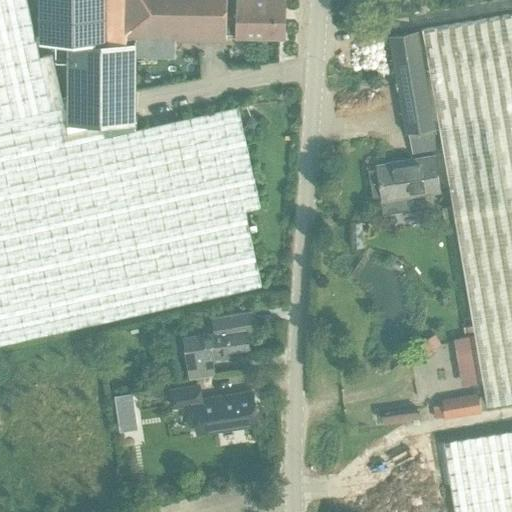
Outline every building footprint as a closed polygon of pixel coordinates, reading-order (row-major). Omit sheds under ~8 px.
[(237,105),(134,128),(72,142),(64,105),(52,51),(39,54),(26,0),(0,0),(0,342),(261,283),(244,209),(260,205),(237,105)] [(104,42),(104,38),(104,0),(42,0),(42,41),(67,41),(104,42)] [(126,38),(135,38),(226,39),(226,35),(227,0),(104,0),(104,38),(126,38)] [(284,0),(227,0),(226,35),(284,35),(284,0)] [(511,12),(421,28),(427,67),(429,67),(440,127),(454,209),(478,350),(484,384),(487,402),(511,397),(511,12)] [(421,28),(389,34),(405,131),(408,131),(434,126),(435,126),(436,128),(440,127),(429,67),(427,67),(421,28)] [(64,105),(72,142),(134,128),(134,123),(135,38),(126,38),(104,38),(104,42),(67,41),(66,104),(64,105)] [(377,168),(369,169),(374,194),(382,193),(382,198),(385,212),(409,208),(406,194),(439,189),(433,154),(377,163),(377,168)] [(252,330),(249,311),(249,310),(211,316),(213,330),(182,335),(189,377),(215,373),(212,357),(230,354),(229,350),(249,347),(246,330),(252,330)] [(200,382),(168,387),(171,408),(191,405),(195,432),(198,432),(257,423),(252,390),(208,396),(202,397),(200,382)] [(133,391),(114,394),(120,431),(138,428),(133,391)] [(444,418),(481,412),(478,391),(441,397),(444,418)] [(511,511),(511,428),(443,439),(454,511),(511,511)]
